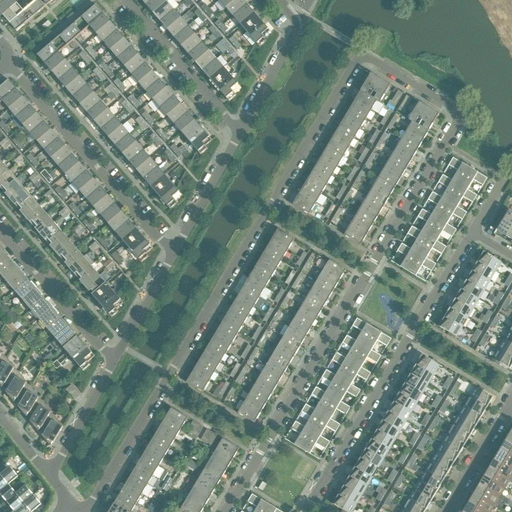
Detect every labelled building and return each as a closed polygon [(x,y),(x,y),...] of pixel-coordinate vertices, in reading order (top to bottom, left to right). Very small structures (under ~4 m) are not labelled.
[(0,11),(3,16),(17,4),(14,0),(4,0),(0,4),(0,11)] [(31,19),(45,7),(38,0),(37,0),(24,11),(31,19)] [(153,14),(167,2),(165,0),(152,0),(146,5),(153,14)] [(218,0),(226,8),(235,0),(218,0)] [(233,16),(247,4),(243,0),(235,0),(226,8),(233,16)] [(160,22),(174,10),(167,2),(153,14),(160,22)] [(10,23),(24,11),(17,4),(3,16),(10,23)] [(209,8),(205,4),(201,7),(205,12),(209,8)] [(240,24),(254,12),(247,4),(233,16),(240,24)] [(66,31),(74,40),(75,39),(76,38),(80,35),(90,27),(104,14),(103,14),(96,5),(86,13),(82,17),(81,18),(68,29),(68,30),(67,30),(66,31)] [(213,13),(209,8),(205,12),(209,17),(213,13)] [(203,14),(198,9),(194,13),(198,18),(203,14)] [(167,30),(181,18),(174,10),(160,22),(167,30)] [(17,32),(31,19),(24,11),(10,23),(17,32)] [(271,32),(254,12),(240,24),(259,47),(266,41),(264,38),(271,32)] [(96,34),(110,22),(104,14),(90,27),(96,34)] [(207,19),(203,14),(198,18),(203,23),(207,19)] [(174,38),(188,26),(181,18),(167,30),(174,38)] [(223,25),(219,20),(215,24),(219,29),(223,25)] [(46,30),(52,25),(48,21),(42,26),(46,30)] [(103,42),(118,30),(110,22),(96,34),(103,42)] [(227,30),(223,25),(219,29),(223,34),(227,30)] [(181,46),(195,34),(188,26),(174,38),(181,46)] [(217,31),(213,26),(208,29),(212,34),(217,31)] [(110,51),(125,38),(118,30),(103,42),(110,51)] [(47,47),(38,55),(45,64),(46,65),(58,54),(60,53),(69,44),(74,40),(66,31),(52,43),(47,47)] [(221,35),(217,31),(212,34),(217,39),(221,35)] [(188,55),(202,43),(195,34),(181,46),(188,55)] [(84,40),(80,35),(76,38),(80,43),(84,40)] [(237,41),(233,36),(229,40),(233,45),(237,41)] [(117,59),(132,47),(125,38),(110,51),(117,59)] [(78,45),(74,40),(69,44),(74,49),(78,45)] [(242,46),(237,41),(233,45),(237,50),(242,46)] [(231,47),(227,42),(222,46),(226,50),(231,47)] [(196,63),(209,51),(202,43),(188,55),(196,63)] [(94,51),(89,46),(85,49),(89,54),(94,51)] [(124,67),(139,55),(132,47),(117,59),(124,67)] [(235,52),(231,47),(226,50),(231,56),(235,52)] [(87,56),(83,51),(79,55),(83,60),(87,56)] [(98,56),(94,51),(89,54),(94,59),(98,56)] [(203,71),(217,59),(209,51),(196,63),(203,71)] [(52,73),(65,61),(58,54),(46,65),(52,73)] [(132,75),(146,63),(139,55),(124,67),(132,75)] [(91,61),(87,56),(83,60),(87,65),(91,61)] [(210,79),(224,67),(217,59),(203,71),(210,79)] [(59,80),(72,69),(65,61),(52,73),(59,80)] [(108,67),(104,62),(99,66),(104,71),(108,67)] [(139,83),(153,71),(146,63),(132,75),(139,83)] [(112,72),(108,67),(104,71),(108,76),(112,72)] [(241,87),(235,80),(224,67),(210,79),(229,102),(236,96),(234,93),(241,87)] [(101,73),(97,68),(93,71),(97,76),(101,73)] [(66,89),(79,77),(72,69),(59,80),(66,89)] [(146,91),(160,79),(153,71),(139,83),(146,91)] [(106,78),(101,73),(97,76),(101,81),(106,78)] [(380,103),(391,85),(371,73),(361,91),(377,101),(380,103)] [(73,97),(86,85),(79,77),(66,89),(73,97)] [(122,83),(118,79),(113,82),(118,87),(122,83)] [(153,100),(167,87),(160,79),(146,91),(153,100)] [(0,103),(3,101),(16,89),(9,80),(6,83),(0,87),(0,103)] [(126,88),(122,83),(118,87),(122,92),(126,88)] [(115,89),(111,84),(107,88),(111,93),(115,89)] [(80,105),(94,94),(86,85),(73,97),(80,105)] [(160,108),(174,96),(167,87),(153,100),(160,108)] [(10,109),(23,97),(16,89),(3,101),(10,109)] [(120,94),(115,89),(111,93),(115,98),(120,94)] [(377,101),(361,91),(355,100),(372,110),(377,101)] [(394,108),(403,94),(398,91),(392,101),(390,100),(388,104),(394,108)] [(87,113),(101,102),(94,94),(80,105),(87,113)] [(136,100),(132,95),(128,99),(132,104),(136,100)] [(167,116),(181,104),(174,96),(160,108),(167,116)] [(405,109),(411,99),(406,96),(398,110),(405,114),(407,110),(405,109)] [(17,117),(30,105),(23,97),(10,109),(17,117)] [(140,105),(136,100),(132,104),(136,108),(140,105)] [(366,119),(372,110),(355,100),(350,110),(366,119)] [(130,105),(125,101),(121,104),(125,109),(130,105)] [(94,121),(108,110),(101,102),(87,113),(94,121)] [(429,132),(439,114),(420,102),(409,120),(412,122),(429,132)] [(174,124),(188,112),(181,104),(167,116),(174,124)] [(24,125),(37,113),(30,105),(17,117),(24,125)] [(134,110),(130,105),(125,109),(130,114),(134,110)] [(101,130),(115,118),(108,110),(94,121),(101,130)] [(361,129),(366,119),(350,110),(344,119),(361,129)] [(150,116),(146,112),(142,115),(146,120),(150,116)] [(181,132),(195,120),(188,112),(174,124),(181,132)] [(31,133),(44,122),(37,113),(24,125),(31,133)] [(155,121),(150,116),(146,120),(150,125),(155,121)] [(144,122),(139,117),(135,121),(139,125),(144,122)] [(108,138),(122,126),(115,118),(101,130),(108,138)] [(355,138),(361,129),(344,119),(338,128),(355,138)] [(212,140),(195,120),(181,132),(200,155),(207,149),(205,146),(212,140)] [(38,142),(51,130),(44,122),(31,133),(38,142)] [(148,127),(144,122),(139,125),(144,130),(148,127)] [(412,122),(407,131),(423,141),(429,132),(412,122)] [(11,131),(7,126),(2,129),(6,134),(11,131)] [(115,146),(129,134),(122,126),(108,138),(115,146)] [(164,132),(160,128),(156,132),(160,136),(164,132)] [(349,147),(355,138),(338,128),(333,138),(349,147)] [(45,150),(58,138),(51,130),(38,142),(45,150)] [(423,141),(407,131),(401,140),(418,150),(423,141)] [(169,138),(164,132),(160,136),(164,141),(169,138)] [(158,138),(154,133),(149,137),(153,142),(158,138)] [(123,154),(136,142),(129,134),(115,146),(123,154)] [(21,142),(16,137),(12,141),(16,146),(21,142)] [(0,144),(2,147),(8,141),(6,138),(0,143),(0,144)] [(52,158),(66,146),(58,138),(45,150),(52,158)] [(162,143),(158,138),(153,142),(158,147),(162,143)] [(344,157),(349,147),(333,138),(327,147),(344,157)] [(418,150),(401,140),(396,150),(412,159),(418,150)] [(4,150),(11,144),(8,141),(2,147),(4,150)] [(25,147),(21,142),(16,146),(21,151),(25,147)] [(130,162),(143,150),(136,142),(123,154),(130,162)] [(178,149),(174,144),(170,148),(174,153),(178,149)] [(59,166),(73,154),(66,146),(52,158),(59,166)] [(338,166),(344,157),(327,147),(322,156),(338,166)] [(183,154),(178,149),(174,153),(178,158),(183,154)] [(137,170),(150,159),(143,150),(130,162),(137,170)] [(172,155),(168,150),(163,154),(167,158),(172,155)] [(412,159),(396,150),(390,159),(406,169),(412,159)] [(35,158),(31,154),(26,157),(31,162),(35,158)] [(66,174),(80,163),(73,154),(59,166),(66,174)] [(176,160),(172,155),(167,158),(172,163),(176,160)] [(17,164),(23,159),(21,156),(14,161),(17,164)] [(333,175),(338,166),(322,156),(316,165),(333,175)] [(39,163),(35,158),(31,162),(35,167),(39,163)] [(460,185),(470,168),(453,158),(449,165),(458,171),(452,181),(460,185)] [(19,167),(26,161),(23,159),(17,164),(19,167)] [(144,179),(158,167),(150,159),(137,170),(144,179)] [(406,169),(390,159),(385,168),(401,178),(406,169)] [(0,178),(10,170),(3,162),(0,163),(0,178)] [(73,182),(87,171),(80,163),(66,174),(73,182)] [(327,184),(333,175),(316,165),(311,175),(327,184)] [(151,187),(165,175),(158,167),(144,179),(151,187)] [(401,178),(385,168),(379,177),(395,187),(401,178)] [(483,186),(487,178),(470,168),(460,185),(468,190),(473,180),(483,186)] [(3,191),(17,179),(10,170),(0,178),(0,188),(1,188),(3,191)] [(49,175),(45,170),(40,174),(45,179),(49,175)] [(80,191),(94,179),(87,171),(73,182),(80,191)] [(32,182),(38,176),(36,173),(29,179),(32,182)] [(53,180),(49,175),(45,179),(49,184),(53,180)] [(182,195),(177,188),(165,175),(151,187),(170,209),(177,203),(175,201),(182,195)] [(322,194),(327,184),(311,175),(305,184),(322,194)] [(460,185),(452,181),(443,175),(438,182),(448,188),(442,198),(450,202),(460,185)] [(34,185),(41,179),(38,176),(32,182),(34,185)] [(395,187),(379,177),(373,187),(390,197),(395,187)] [(10,200),(25,188),(17,179),(3,191),(6,194),(5,194),(10,200)] [(87,199),(101,187),(94,179),(80,191),(87,199)] [(316,203),(322,194),(305,184),(299,194),(316,203)] [(477,195),(468,190),(460,185),(450,202),(457,207),(463,197),(473,203),(477,195)] [(63,191),(59,186),(55,190),(59,195),(63,191)] [(94,207),(108,195),(102,187),(101,188),(101,187),(87,199),(94,207)] [(390,197),(373,187),(368,196),(384,206),(390,197)] [(18,208),(32,196),(25,188),(10,200),(15,206),(16,205),(18,208)] [(46,199),(53,193),(51,190),(44,196),(46,199)] [(67,196),(63,191),(59,195),(63,200),(67,196)] [(439,220),(450,202),(442,198),(433,192),(428,200),(438,205),(432,215),(439,220)] [(49,202),(56,196),(53,193),(46,199),(49,202)] [(293,205),(309,215),(316,203),(299,194),(293,205)] [(101,215),(115,203),(108,195),(94,207),(101,215)] [(25,217),(40,205),(32,196),(18,208),(21,211),(20,212),(25,217)] [(384,206),(368,196),(362,205),(379,215),(384,206)] [(462,220),(467,213),(457,207),(450,202),(439,220),(447,224),(453,214),(462,220)] [(77,207),(73,203),(69,206),(73,211),(77,207)] [(108,224),(122,211),(115,203),(101,215),(108,224)] [(33,226),(47,213),(40,205),(25,217),(30,223),(31,222),(33,226)] [(379,215),(362,205),(357,215),(373,225),(379,215)] [(81,213),(77,207),(73,211),(77,216),(81,213)] [(61,216),(68,211),(66,208),(59,213),(61,216)] [(429,237),(439,220),(432,215),(422,209),(418,217),(418,218),(418,217),(427,222),(421,232),(429,237)] [(64,219),(71,214),(68,211),(61,216),(64,219)] [(116,232),(129,220),(127,218),(128,217),(122,211),(108,224),(116,232)] [(40,235),(54,222),(47,213),(33,226),(36,229),(35,229),(40,235)] [(504,240),(511,226),(511,215),(507,213),(494,235),(504,240)] [(373,225),(357,215),(351,224),(368,234),(373,225)] [(91,224),(87,219),(83,223),(87,228),(91,224)] [(122,240),(136,228),(129,220),(116,232),(119,236),(122,240)] [(452,238),(457,230),(456,229),(456,230),(447,224),(439,220),(429,237),(437,241),(443,232),(452,237),(451,237),(452,238)] [(48,243),(62,231),(54,222),(40,235),(45,240),(46,240),(48,243)] [(96,229),(91,224),(87,228),(91,233),(96,229)] [(368,234),(351,224),(344,236),(361,245),(368,234)] [(76,234),(83,228),(81,225),(74,231),(76,234)] [(429,237),(421,232),(412,226),(407,234),(408,235),(408,234),(417,240),(411,250),(419,254),(429,237)] [(79,236),(86,231),(83,228),(76,234),(79,236)] [(153,248),(147,240),(136,228),(122,240),(141,263),(148,257),(146,254),(153,248)] [(288,251),(295,239),(278,229),(271,241),(288,251)] [(55,252),(69,239),(62,231),(48,243),(51,246),(50,246),(55,252)] [(105,240),(101,236),(97,239),(101,244),(105,240)] [(442,255),(446,247),(437,241),(429,237),(419,254),(426,259),(432,249),(441,254),(442,255)] [(63,260),(77,248),(69,239),(55,252),(60,258),(60,257),(63,260)] [(110,245),(105,240),(101,244),(105,249),(110,245)] [(282,260),(288,251),(271,241),(266,250),(282,260)] [(91,251),(98,245),(95,242),(89,248),(91,251)] [(419,254),(411,250),(402,244),(397,252),(407,257),(400,267),(408,272),(419,254)] [(94,254),(100,248),(98,245),(91,251),(94,254)] [(70,269),(84,257),(77,248),(63,260),(66,263),(65,264),(70,269)] [(277,269),(282,260),(266,250),(260,260),(277,269)] [(0,270),(11,260),(3,251),(0,253),(0,270)] [(120,257),(119,256),(115,252),(111,256),(115,261),(120,257)] [(500,262),(498,260),(499,258),(495,255),(493,258),(484,252),(482,254),(483,254),(482,256),(481,256),(478,261),(495,272),(500,262)] [(431,272),(436,264),(435,264),(426,259),(419,254),(408,272),(416,276),(422,266),(431,271),(431,272)] [(78,277),(92,265),(94,263),(87,255),(84,257),(70,269),(75,275),(75,274),(78,277)] [(124,262),(120,257),(115,261),(119,265),(124,262)] [(106,268),(113,262),(110,259),(104,265),(106,268)] [(0,273),(6,281),(20,270),(11,260),(0,270),(0,273)] [(271,278),(277,269),(260,260),(254,269),(271,278)] [(339,282),(346,270),(329,260),(323,271),(339,282)] [(495,272),(478,261),(477,263),(476,265),(472,271),(489,281),(495,272)] [(109,271),(115,265),(113,262),(106,268),(109,271)] [(85,287),(99,274),(98,274),(99,274),(92,265),(78,277),(81,280),(80,281),(85,287)] [(266,288),(271,278),(254,269),(249,278),(266,288)] [(15,291),(28,279),(20,270),(6,281),(15,291)] [(339,282),(323,271),(317,281),(334,291),(339,282)] [(489,281),(472,271),(472,272),(471,274),(470,274),(467,280),(484,290),(489,281)] [(93,295),(106,283),(99,274),(85,287),(90,292),(93,295)] [(260,297),(266,288),(249,278),(243,287),(260,297)] [(23,300),(36,289),(28,279),(15,291),(23,300)] [(484,290),(467,280),(466,282),(465,284),(465,283),(461,289),(478,299),(484,290)] [(334,291),(317,281),(312,290),(328,300),(334,291)] [(123,303),(118,297),(106,283),(93,295),(95,298),(112,318),(119,312),(116,309),(123,303)] [(254,306),(260,297),(243,287),(238,297),(254,306)] [(31,310),(44,298),(36,289),(23,300),(31,310)] [(478,299),(461,289),(460,291),(461,291),(459,293),(456,299),(473,309),(478,299)] [(328,300),(312,290),(306,299),(323,309),(328,300)] [(249,316),(254,306),(238,297),(232,306),(249,316)] [(39,319),(53,308),(44,298),(31,310),(39,319)] [(323,309),(306,299),(301,309),(317,319),(323,309)] [(473,309),(456,299),(455,300),(454,302),(450,308),(467,318),(473,309)] [(270,316),(274,310),(271,308),(270,309),(263,305),(261,309),(267,313),(267,314),(270,316)] [(243,325),(249,316),(232,306),(227,315),(243,325)] [(48,329),(61,318),(53,308),(39,319),(48,329)] [(467,318),(450,308),(449,310),(450,310),(449,312),(448,311),(445,317),(461,327),(467,318)] [(317,319),(301,309),(295,318),(311,328),(317,319)] [(238,334),(243,325),(227,315),(221,325),(238,334)] [(456,337),(461,327),(445,317),(444,319),(443,321),(442,321),(439,327),(449,333),(447,335),(452,338),(453,335),(456,337)] [(56,339),(69,327),(61,318),(48,329),(56,339)] [(311,328),(295,318),(289,327),(306,337),(311,328)] [(364,346),(374,329),(357,318),(352,326),(353,327),(353,326),(362,332),(356,341),(364,346)] [(10,321),(5,326),(13,334),(18,330),(10,321)] [(232,344),(238,334),(221,325),(216,334),(232,344)] [(64,349),(78,337),(78,336),(77,337),(69,327),(56,339),(64,348),(63,348),(64,349)] [(306,337),(289,327),(284,337),(300,347),(306,337)] [(387,347),(391,339),(374,329),(364,346),(372,350),(378,341),(386,346),(387,347)] [(227,353),(232,344),(216,334),(210,343),(227,353)] [(354,363),(364,346),(356,341),(347,336),(342,343),(343,344),(343,343),(352,349),(346,359),(354,363)] [(95,356),(78,337),(64,349),(83,371),(90,365),(88,362),(95,356)] [(300,347),(284,337),(278,346),(295,356),(300,347)] [(511,344),(504,340),(499,350),(511,357),(511,344)] [(221,362),(227,353),(210,343),(205,353),(221,362)] [(295,356),(278,346),(273,355),(289,365),(295,356)] [(377,364),(381,356),(372,350),(364,346),(354,363),(361,368),(367,358),(376,363),(376,364),(377,364)] [(43,350),(39,354),(43,358),(47,355),(43,350)] [(511,357),(499,350),(493,359),(496,361),(494,363),(499,366),(500,363),(510,369),(511,365),(511,357)] [(216,372),(221,362),(205,353),(199,362),(216,372)] [(343,380),(354,363),(346,359),(337,353),(332,361),(333,361),(342,366),(336,376),(343,380)] [(255,365),(258,359),(255,357),(251,355),(248,362),(251,363),(255,365)] [(289,365),(273,355),(267,365),(284,374),(289,365)] [(439,365),(436,363),(438,361),(433,359),(432,361),(422,355),(421,357),(420,359),(416,365),(433,375),(439,365)] [(10,386),(19,372),(14,369),(15,368),(7,358),(7,357),(6,357),(0,368),(0,385),(2,388),(4,383),(5,384),(5,383),(10,386)] [(57,360),(53,364),(57,369),(62,366),(57,360)] [(210,381),(216,372),(199,362),(194,371),(210,381)] [(366,381),(371,373),(370,373),(361,368),(354,363),(343,380),(351,385),(357,375),(366,380),(366,381)] [(284,374),(267,365),(262,374),(278,384),(284,374)] [(433,375),(416,365),(415,366),(416,367),(415,368),(414,368),(411,374),(428,384),(433,375)] [(343,380),(336,376),(326,370),(322,377),(331,383),(326,393),(333,397),(343,380)] [(203,392),(210,381),(194,371),(187,383),(203,392)] [(22,401),(31,386),(26,384),(27,382),(19,373),(19,372),(10,386),(6,392),(14,402),(16,398),(17,398),(22,400),(22,401)] [(278,384),(262,374),(256,383),(273,393),(278,384)] [(428,384),(411,374),(410,376),(409,378),(409,377),(405,383),(422,393),(428,384)] [(356,398),(361,390),(360,390),(351,385),(343,380),(333,397),(341,402),(347,392),(356,398),(355,398),(356,398)] [(273,393),(256,383),(251,392),(267,402),(273,393)] [(422,393),(405,383),(404,385),(405,385),(404,387),(403,387),(400,392),(417,403),(422,393)] [(80,396),(71,385),(66,390),(75,401),(80,396)] [(35,416),(43,401),(39,398),(39,397),(31,387),(31,386),(22,401),(22,400),(18,407),(26,417),(28,413),(29,413),(30,413),(34,415),(35,416)] [(316,387),(311,395),(312,395),(321,400),(315,410),(323,415),(333,397),(326,393),(317,388),(317,387),(316,387)] [(493,397),(483,392),(485,389),(480,387),(479,389),(476,387),(470,397),(487,407),(491,401),(490,401),(491,399),(492,399),(493,397)] [(267,402),(251,392),(245,402),(262,411),(267,402)] [(417,403),(400,392),(399,394),(398,396),(394,402),(411,412),(417,403)] [(346,415),(351,408),(350,407),(341,402),(333,397),(323,415),(331,419),(337,409),(345,415),(346,415)] [(487,407),(470,397),(465,406),(482,416),(485,411),(485,410),(486,408),(486,409),(487,407)] [(47,430),(55,416),(51,413),(52,412),(43,402),(44,401),(43,401),(35,416),(34,415),(30,422),(39,432),(40,427),(41,428),(42,427),(46,430),(47,430)] [(262,411),(245,402),(238,413),(255,423),(262,411)] [(411,412),(394,402),(393,403),(394,404),(392,405),(389,411),(405,421),(411,412)] [(303,410),(301,412),(302,412),(311,418),(305,427),(313,432),(323,415),(315,410),(306,405),(307,405),(306,404),(303,410)] [(482,416),(465,406),(459,416),(476,426),(480,420),(479,420),(480,418),(481,418),(482,416)] [(181,430),(188,418),(171,408),(164,420),(181,430)] [(405,421),(389,411),(388,413),(387,415),(386,414),(383,420),(400,430),(405,421)] [(336,433),(340,425),(340,424),(340,425),(331,419),(323,415),(313,432),(320,436),(326,427),(335,432),(336,433)] [(54,442),(64,426),(56,416),(55,416),(47,430),(46,430),(43,436),(51,446),(53,442),(54,442)] [(476,426),(459,416),(454,425),(471,435),(474,429),(475,427),(476,426)] [(175,439),(181,430),(164,420),(159,429),(175,439)] [(400,430),(383,420),(382,422),(381,424),(377,430),(394,440),(400,430)] [(197,438),(204,427),(193,421),(187,432),(197,438)] [(296,422),(291,429),(292,430),(292,429),(301,435),(294,445),(302,450),(313,432),(305,427),(296,422),(296,421),(296,422)] [(471,435),(454,425),(448,434),(465,444),(469,438),(468,438),(469,436),(470,437),(471,435)] [(170,448),(175,439),(159,429),(153,438),(170,448)] [(211,446),(218,436),(207,429),(201,440),(211,446)] [(394,440),(377,430),(376,431),(377,432),(376,433),(375,433),(372,439),(389,449),(394,440)] [(326,449),(330,442),(320,436),(313,432),(302,450),(310,454),(316,444),(326,449)] [(465,444),(448,434),(443,443),(460,454),(463,448),(463,447),(464,446),(465,444)] [(164,457),(170,448),(153,438),(148,448),(164,457)] [(233,460),(239,449),(223,439),(216,450),(233,460)] [(389,449),(372,439),(371,441),(370,443),(370,442),(366,448),(383,458),(389,449)] [(511,445),(507,442),(506,444),(507,445),(506,447),(505,446),(503,449),(502,451),(511,456),(511,445)] [(460,454),(443,443),(437,453),(454,463),(458,457),(457,457),(458,455),(459,455),(460,454)] [(159,466),(164,457),(148,448),(142,457),(159,466)] [(383,458),(366,448),(365,450),(366,450),(365,452),(364,452),(361,458),(378,468),(383,458)] [(216,450),(210,460),(225,468),(227,469),(233,460),(216,450)] [(406,459),(409,454),(405,451),(401,456),(406,459)] [(511,456),(502,451),(501,453),(499,456),(500,456),(499,459),(498,458),(496,460),(511,468),(511,456)] [(454,463),(437,453),(432,462),(449,472),(452,466),(453,464),(454,463)] [(414,464),(417,458),(412,455),(409,461),(414,464)] [(153,476),(159,467),(159,466),(142,457),(137,466),(153,476)] [(378,468),(361,458),(360,459),(359,461),(355,467),(372,477),(378,468)] [(189,460),(186,465),(194,470),(197,465),(189,460)] [(210,460),(205,469),(219,477),(221,479),(227,469),(225,468),(210,460)] [(511,475),(511,468),(496,460),(496,461),(497,462),(495,464),(493,467),(492,467),(491,468),(510,479),(511,477),(511,475)] [(449,472),(432,462),(426,471),(443,481),(446,476),(446,475),(447,474),(448,474),(449,472)] [(148,485),(153,476),(137,466),(131,476),(148,485)] [(0,491),(9,484),(18,477),(10,467),(0,475),(0,491)] [(372,477),(355,467),(354,468),(355,469),(354,471),(353,470),(350,476),(367,486),(372,477)] [(510,479),(491,468),(491,469),(490,470),(491,471),(489,474),(490,474),(488,476),(487,476),(486,477),(504,488),(508,481),(511,483),(511,477),(510,479)] [(221,479),(205,469),(199,478),(216,488),(221,479)] [(395,478),(398,472),(393,469),(390,475),(395,478)] [(443,481),(426,471),(421,481),(437,491),(441,485),(440,485),(441,483),(442,483),(443,481)] [(403,483),(406,477),(401,474),(398,480),(403,483)] [(142,495),(148,485),(131,476),(126,485),(142,495)] [(367,486),(350,476),(349,478),(348,480),(348,479),(344,485),(361,495),(367,486)] [(504,488),(486,477),(485,479),(486,480),(485,482),(484,481),(482,485),(482,484),(481,486),(499,497),(500,495),(504,488)] [(216,488),(199,478),(194,487),(210,497),(216,488)] [(437,491),(421,481),(415,490),(432,500),(435,494),(436,492),(437,491)] [(267,484),(262,482),(259,488),(263,491),(267,484)] [(14,511),(34,495),(26,486),(16,493),(9,484),(0,491),(0,493),(4,498),(3,499),(6,502),(14,511)] [(136,504),(142,495),(126,485),(120,494),(136,504)] [(361,495),(344,485),(343,487),(344,487),(343,489),(342,489),(339,495),(355,505),(361,495)] [(499,497),(481,486),(480,488),(478,491),(479,492),(478,494),(477,493),(476,495),(494,506),(498,499),(505,503),(507,499),(500,495),(499,497)] [(210,497),(194,487),(188,497),(205,507),(210,497)] [(384,496),(387,491),(382,488),(379,494),(384,496)] [(432,500),(415,490),(410,499),(426,509),(430,503),(429,503),(430,501),(431,502),(432,500)] [(157,491),(154,497),(160,501),(164,495),(157,491)] [(392,501),(395,495),(390,493),(387,498),(392,501)] [(129,511),(131,511),(136,504),(120,494),(114,503),(129,511)] [(264,511),(269,505),(252,494),(248,502),(257,507),(254,511),(264,511)] [(32,511),(41,504),(34,495),(14,511),(12,511),(32,511)] [(351,511),(355,505),(339,495),(338,496),(338,497),(337,498),(333,504),(343,510),(341,511),(351,511)] [(490,511),(494,506),(476,495),(475,497),(476,497),(474,499),(472,502),(470,503),(484,511),(490,511)] [(201,511),(205,507),(188,497),(183,506),(192,511),(201,511)] [(426,509),(410,499),(404,509),(409,511),(424,511),(425,511),(426,509)] [(129,511),(114,503),(109,511),(129,511)] [(484,511),(470,503),(470,506),(468,509),(469,509),(467,511),(466,511),(465,511),(484,511)]
